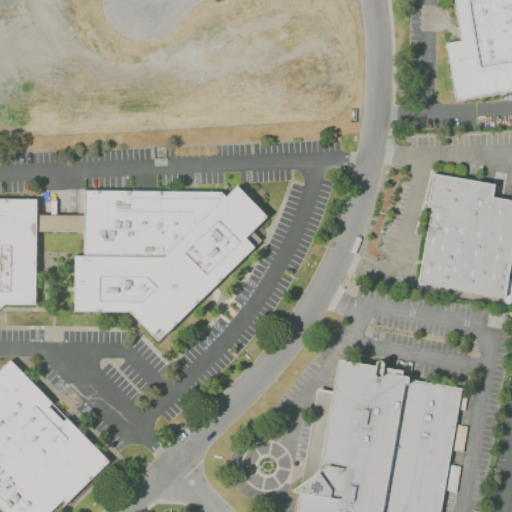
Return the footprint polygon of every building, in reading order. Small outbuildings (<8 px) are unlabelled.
[(454,103),(511,91),(511,0),(452,0),(459,41),(443,44),(454,103)] [(417,282),(502,298),(511,241),(511,200),(492,196),(495,184),(431,173),(426,206),(430,208),(417,282)] [(83,190),(82,255),(73,256),(72,312),(126,312),(155,341),(259,240),(251,231),(265,216),(234,185),(223,196),(220,192),(83,190)] [(0,307),(4,304),(36,303),(36,199),(0,198),(0,307)] [(82,232),(82,215),(36,215),(36,231),(82,232)] [(0,368),(0,510),(1,511),(55,511),(109,460),(10,359),(0,368)] [(294,511),(438,511),(461,389),(407,378),(404,375),(403,371),(381,367),(381,363),(379,361),(375,361),(374,363),(374,365),(373,366),(336,360),(331,392),(315,388),(299,484),(293,488),(292,495),(297,496),(294,511)]
